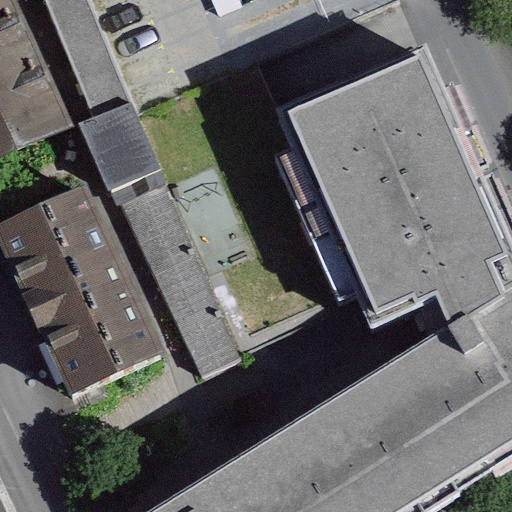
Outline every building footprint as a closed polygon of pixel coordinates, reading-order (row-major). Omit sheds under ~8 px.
[(0,0),(0,176),(69,145),(2,0),(0,0)] [(49,0),(23,0),(28,10),(47,1),(49,0)] [(76,66),(113,49),(90,0),(49,0),(47,1),(76,66)] [(113,49),(76,66),(104,129),(141,113),(113,49)] [(511,244),(436,64),(300,127),(387,339),(453,310),(468,338),(189,511),(420,511),(503,455),(511,448),(511,244)] [(120,202),(171,179),(141,113),(104,129),(90,135),(120,202)] [(125,214),(173,193),(171,179),(120,202),(125,214)] [(244,366),(173,193),(125,214),(204,385),(244,366)] [(87,202),(0,244),(0,258),(78,419),(171,375),(87,202)]
